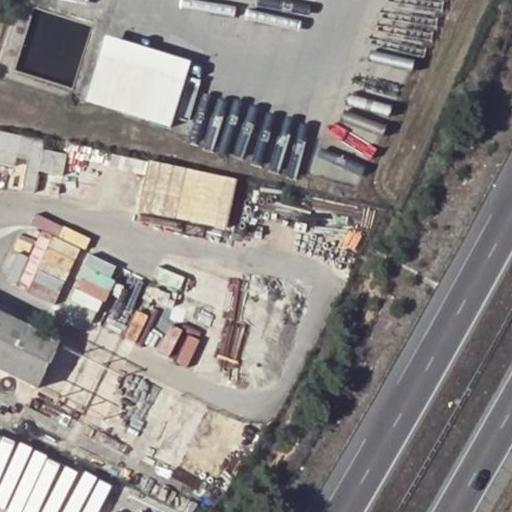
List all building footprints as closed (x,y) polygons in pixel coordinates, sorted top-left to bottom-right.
[(193,61),(106,33),(83,102),(171,130),(193,61)] [(42,145),(0,136),(0,169),(12,172),(14,163),(25,165),(19,196),(32,199),(37,176),(60,181),(64,159),(40,155),(42,145)] [(142,168),(107,160),(104,174),(140,180),(142,168)] [(233,186),(145,168),(135,215),(224,233),(233,186)] [(45,230),(20,285),(64,305),(88,250),(45,230)] [(91,264),(70,311),(99,324),(120,277),(91,264)] [(0,316),(0,317),(58,345),(58,343),(0,316)] [(0,372),(36,390),(58,345),(0,317),(0,372)] [(0,374),(36,391),(36,390),(0,372),(0,374)]
